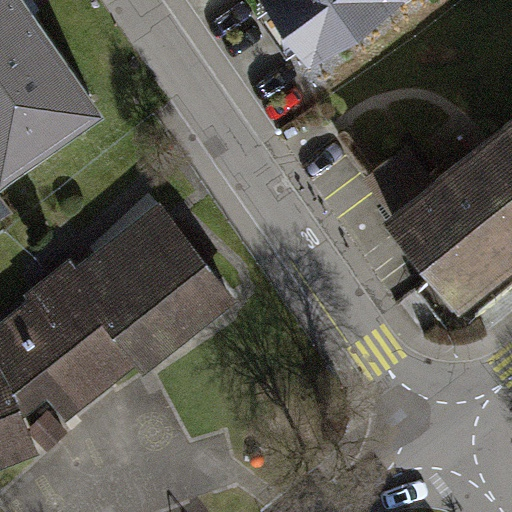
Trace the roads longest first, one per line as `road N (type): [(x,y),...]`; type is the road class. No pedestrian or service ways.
road 1 (residential): [(441,434),(130,0)]
road 2 (residential): [(441,434),(344,511)]
